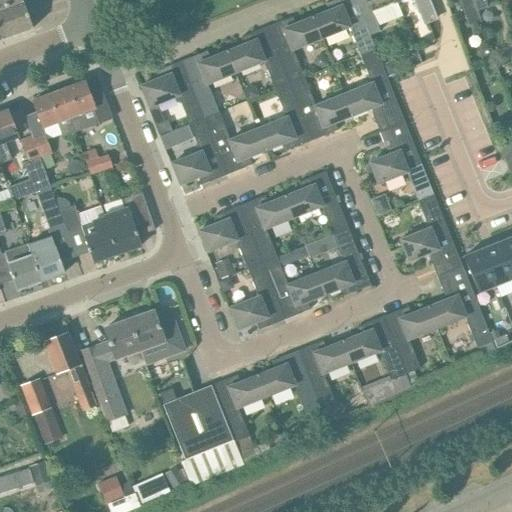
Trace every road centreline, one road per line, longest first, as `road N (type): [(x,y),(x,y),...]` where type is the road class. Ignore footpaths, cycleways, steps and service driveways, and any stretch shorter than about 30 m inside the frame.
road 1 (residential): [(182,257),(221,355),(395,292),(336,148),(165,217)]
road 2 (residential): [(112,70),(301,0)]
road 3 (residential): [(0,323),(182,257)]
road 4 (residential): [(511,200),(483,211),(430,73)]
road 5 (residential): [(165,217),(112,70)]
